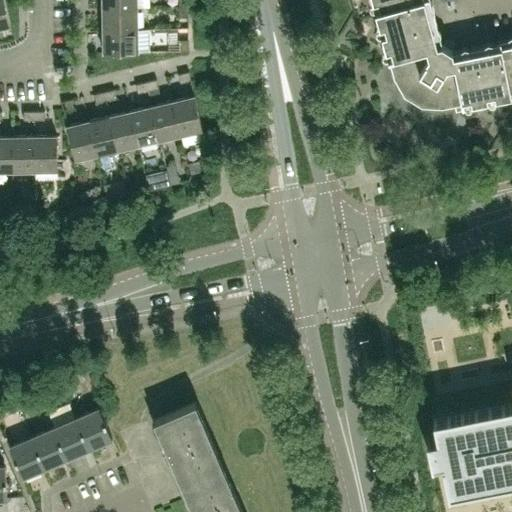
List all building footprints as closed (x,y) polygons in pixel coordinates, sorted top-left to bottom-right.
[(0,0),(0,26),(10,25),(4,0),(0,0)] [(137,7),(136,0),(101,0),(102,8),(137,7)] [(438,50),(432,25),(424,0),(371,0),(393,78),(403,95),(421,106),(442,107),(511,93),(511,41),(446,55),(438,50)] [(187,17),(187,6),(178,7),(178,17),(187,17)] [(137,29),(137,7),(102,8),(103,30),(137,29)] [(138,51),(137,29),(103,30),(103,52),(138,51)] [(188,50),(188,40),(179,40),(179,51),(188,50)] [(190,80),(188,71),(178,74),(180,82),(190,80)] [(158,87),(156,79),(146,81),(148,90),(158,87)] [(148,90),(146,81),(135,83),(137,92),(148,90)] [(116,97),(114,88),(104,91),(106,100),(116,97)] [(106,100),(104,91),(93,93),(95,102),(106,100)] [(202,128),(194,94),(172,99),(180,133),(202,128)] [(73,107),(71,99),(60,101),(62,110),(73,107)] [(180,133),(172,99),(151,104),(159,138),(180,133)] [(159,138),(151,104),(130,109),(138,143),(159,138)] [(138,143),(130,109),(109,114),(117,148),(138,143)] [(45,119),(44,110),(34,111),(34,119),(45,119)] [(34,119),(34,111),(23,111),(23,120),(34,119)] [(117,148),(109,114),(88,119),(96,153),(117,148)] [(96,153),(88,119),(66,124),(74,158),(96,153)] [(57,169),(57,134),(34,135),(35,169),(57,169)] [(0,169),(13,170),(12,135),(0,135),(0,169)] [(35,169),(34,135),(12,135),(13,170),(35,169)] [(200,156),(188,159),(192,173),(204,170),(200,156)] [(177,175),(169,177),(170,183),(179,181),(177,175)] [(79,385),(75,376),(60,382),(64,391),(79,385)] [(64,391),(60,382),(45,388),(49,397),(64,391)] [(20,410),(35,403),(31,394),(16,401),(20,410)] [(428,436),(426,437),(431,462),(433,461),(442,459),(448,492),(511,478),(511,400),(433,416),(437,435),(428,436)] [(20,410),(16,401),(2,407),(5,416),(20,410)] [(223,466),(209,434),(196,402),(154,420),(182,484),(223,466)] [(112,439),(99,408),(76,418),(90,448),(112,439)] [(90,448),(76,418),(54,427),(67,458),(90,448)] [(67,458),(54,427),(32,437),(45,467),(67,458)] [(45,467),(32,437),(10,447),(23,477),(45,467)] [(242,511),(237,497),(223,466),(182,484),(193,511),(242,511)]
